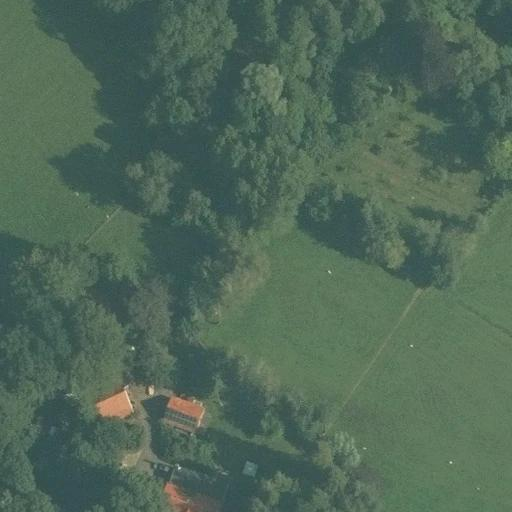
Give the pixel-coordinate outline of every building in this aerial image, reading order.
[(65,299),(120,342),(137,320),(80,277),(65,299)] [(64,363),(67,384),(118,377),(115,356),(64,363)] [(133,416),(117,381),(85,395),(100,430),(133,416)] [(204,411),(172,399),(163,424),(195,436),(204,411)] [(221,505),(227,486),(173,469),(159,511),(222,511),(224,506),(221,505)]
